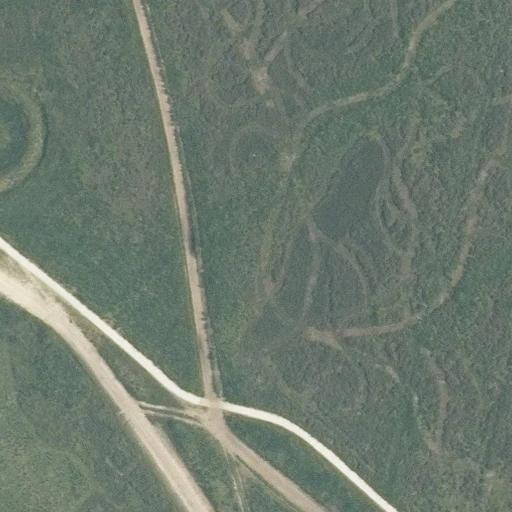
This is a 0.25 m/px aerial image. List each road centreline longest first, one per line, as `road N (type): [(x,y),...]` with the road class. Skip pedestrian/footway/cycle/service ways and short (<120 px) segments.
road 1 (unknown): [(223,435),(134,0)]
road 2 (track): [(194,511),(113,382),(86,351),(0,287)]
road 3 (track): [(180,396),(311,511)]
